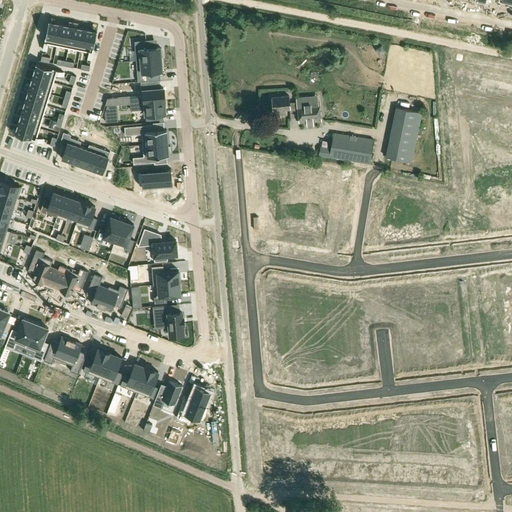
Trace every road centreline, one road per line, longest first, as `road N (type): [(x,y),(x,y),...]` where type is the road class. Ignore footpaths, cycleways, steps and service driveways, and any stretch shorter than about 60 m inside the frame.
road 1 (residential): [(192,214),(203,344),(191,356),(0,282)]
road 2 (track): [(232,0),(511,56)]
road 3 (track): [(239,490),(511,510)]
road 4 (residential): [(390,390),(304,401),(259,393),(246,257)]
road 5 (residential): [(46,0),(171,26),(184,120)]
road 6 (residential): [(192,214),(0,152)]
road 7 (residential): [(511,252),(357,271)]
road 8 (residential): [(184,120),(209,120),(189,0)]
road 9 (residential): [(511,25),(390,0)]
